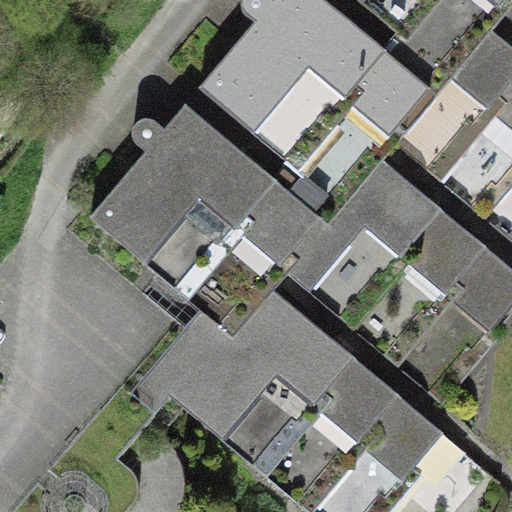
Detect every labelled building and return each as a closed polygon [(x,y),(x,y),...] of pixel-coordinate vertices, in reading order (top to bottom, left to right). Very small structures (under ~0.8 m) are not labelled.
[(274,0),(273,2),(271,0),(241,0),(241,2),(241,5),(241,8),(242,11),(243,13),(244,15),(246,17),(254,24),(199,89),(222,109),(313,0),(274,0)] [(340,16),(321,0),(313,0),(222,109),(267,146),(321,82),(361,34),(340,16)] [(356,0),(376,16),(389,0),(356,0)] [(439,0),(389,0),(376,16),(397,34),(382,51),(428,90),(482,25),(453,0),(448,7),(441,1),(439,0)] [(486,0),(497,8),(503,0),(486,0)] [(511,0),(503,0),(497,8),(511,21),(511,0)] [(511,50),(482,25),(428,90),(427,91),(511,163),(511,50)] [(382,51),(361,34),(321,82),(344,102),(345,101),(378,129),(422,167),(476,212),(511,169),(511,163),(427,91),(428,90),(382,51)] [(344,102),(321,82),(267,146),(287,163),(272,180),(295,199),(320,220),(319,222),(340,239),(396,173),(377,158),(364,146),(378,129),(345,101),(344,102)] [(175,118),(164,131),(156,124),(154,122),(152,121),(149,121),(146,120),(144,121),(141,122),(138,123),(136,126),(134,128),(132,131),(132,134),(132,137),(133,140),(134,142),(135,145),(137,147),(145,153),(90,218),(135,256),(200,180),(222,199),(252,163),(185,106),(175,118)] [(263,172),(252,163),(222,199),(200,180),(135,256),(182,296),(237,231),(255,247),(295,199),(272,180),(263,172)] [(511,169),(476,212),(511,242),(511,169)] [(437,208),(396,173),(340,239),(428,314),(484,248),(437,208)] [(320,220),(295,199),(255,247),(337,317),(389,360),(428,314),(340,239),(319,222),(320,220)] [(511,271),(508,268),(484,248),(428,314),(389,360),(435,399),(511,307),(511,271)] [(283,299),(241,264),(201,311),(185,330),(275,406),(330,340),(283,299)] [(275,406),(185,330),(165,354),(135,389),(158,409),(169,396),(236,452),(275,406)] [(353,359),(330,340),(275,406),(236,452),(280,490),(375,377),(353,359)] [(408,406),(375,377),(280,490),(306,511),(376,511),(442,435),(408,406)]
